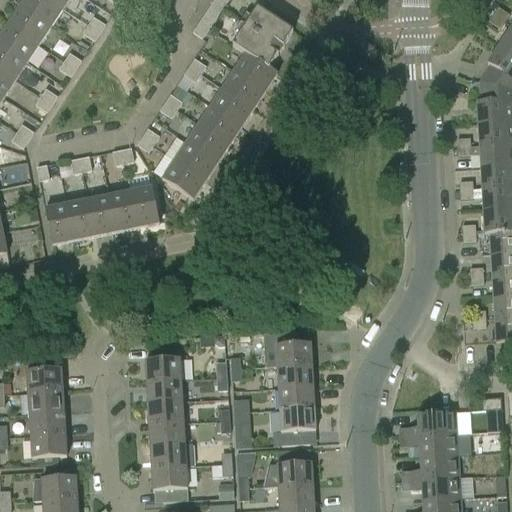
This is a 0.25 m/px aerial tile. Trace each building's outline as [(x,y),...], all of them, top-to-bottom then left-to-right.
[(51,30),(63,12),(44,0),(26,0),(20,10),(51,30)] [(44,0),(63,12),(71,0),(44,0)] [(118,9),(123,1),(121,0),(107,0),(107,1),(118,9)] [(229,2),(226,0),(216,0),(215,2),(224,8),(229,2)] [(224,8),(215,2),(210,9),(220,15),(224,8)] [(220,15),(210,9),(206,16),(215,22),(220,15)] [(20,10),(8,28),(39,48),(51,30),(20,10)] [(232,48),(246,57),(268,72),(269,71),(293,35),(257,11),(232,48)] [(498,11),(493,18),(504,25),(509,18),(498,11)] [(215,22),(206,16),(201,22),(211,29),(215,22)] [(499,32),(504,25),(493,18),(488,25),(499,32)] [(93,21),(88,29),(100,37),(105,29),(93,21)] [(211,29),(201,22),(197,29),(206,35),(211,29)] [(8,28),(0,39),(0,48),(27,66),(39,48),(8,28)] [(83,37),(94,44),(100,37),(88,29),(83,37)] [(197,29),(192,36),(202,42),(206,35),(197,29)] [(511,30),(499,48),(511,56),(511,30)] [(0,48),(0,74),(15,84),(27,66),(0,48)] [(490,69),(479,86),(511,94),(511,56),(499,48),(487,67),(490,69)] [(69,57),(64,65),(76,73),(81,65),(69,57)] [(246,57),(234,75),(265,95),(277,77),(269,71),(268,72),(246,57)] [(189,70),(201,78),(206,70),(194,62),(189,70)] [(59,73),(71,81),(76,73),(64,65),(59,73)] [(195,86),(201,78),(189,70),(183,78),(195,86)] [(0,74),(0,99),(3,102),(15,84),(0,74)] [(253,113),(265,95),(234,75),(222,93),(253,113)] [(476,106),(478,128),(511,126),(511,94),(479,86),(480,106),(476,106)] [(46,93),(40,101),(52,109),(57,101),(46,93)] [(222,93),(210,111),(241,131),(253,113),(222,93)] [(171,98),(165,106),(177,114),(182,106),(171,98)] [(35,109),(47,117),(52,109),(40,101),(35,109)] [(165,106),(160,114),(172,122),(177,114),(165,106)] [(210,111),(198,129),(229,149),(241,131),(210,111)] [(511,147),(511,126),(478,128),(479,150),(511,147)] [(17,137),(28,144),(33,136),(22,129),(17,137)] [(198,129),(186,146),(217,167),(229,149),(198,129)] [(147,132),(142,140),(154,148),(159,140),(147,132)] [(23,152),(28,144),(17,137),(11,145),(23,152)] [(142,140),(137,148),(148,156),(154,148),(142,140)] [(457,143),(457,151),(470,150),(470,142),(457,143)] [(186,146),(175,164),(205,185),(217,167),(186,146)] [(511,147),(479,150),(480,171),(511,169),(511,147)] [(471,159),(470,150),(457,151),(458,160),(471,159)] [(131,152),(122,154),(124,168),(134,166),(131,152)] [(122,154),(112,156),(115,170),(124,168),(122,154)] [(89,160),(79,162),(82,176),(92,174),(89,160)] [(79,162),(70,164),(73,178),(82,176),(79,162)] [(193,203),(205,185),(175,164),(162,183),(193,203)] [(49,183),(46,169),(36,171),(39,185),(49,183)] [(511,191),(511,169),(480,171),(482,193),(511,191)] [(459,186),(460,194),(473,193),(472,185),(459,186)] [(151,190),(130,195),(137,231),(159,227),(151,190)] [(511,191),(482,193),(483,214),(511,212),(511,191)] [(473,202),(473,193),(460,194),(460,203),(473,202)] [(130,195),(109,199),(116,236),(137,231),(130,195)] [(109,199),(88,204),(95,240),(116,236),(109,199)] [(88,204),(67,208),(74,244),(95,240),(88,204)] [(52,249),(74,244),(67,208),(45,212),(52,249)] [(511,234),(511,212),(483,214),(484,237),(489,237),(489,236),(511,234)] [(462,229),(462,238),(475,237),(475,228),(462,229)] [(511,234),(489,236),(489,237),(491,258),(511,256),(511,234)] [(476,245),(475,237),(462,238),(463,246),(476,245)] [(511,256),(491,258),(492,280),(511,278),(511,256)] [(469,272),(470,281),(483,280),(482,272),(469,272)] [(511,299),(511,278),(492,280),(493,301),(511,299)] [(483,289),(483,280),(470,281),(470,289),(483,289)] [(511,299),(493,301),(494,323),(511,321),(511,299)] [(472,315),(472,324),(485,323),(485,315),(472,315)] [(511,344),(511,321),(494,323),(496,345),(511,344)] [(486,332),(485,323),(472,324),(473,332),(486,332)] [(277,371),(312,369),(310,346),(299,347),(298,335),(264,337),(265,371),(277,371)] [(230,362),(231,373),(241,373),(240,361),(230,362)] [(145,364),(146,386),(181,384),(179,362),(145,364)] [(313,390),(312,369),(277,371),(278,392),(313,390)] [(216,371),(217,382),(227,382),(226,370),(216,371)] [(28,397),(62,395),(61,372),(26,375),(28,397)] [(241,384),(241,373),(231,373),(232,385),(241,384)] [(227,393),(227,382),(217,382),(218,394),(227,393)] [(181,384),(146,386),(147,408),(182,406),(181,384)] [(314,412),(313,390),(278,392),(279,414),(314,412)] [(64,416),(62,395),(28,397),(29,418),(64,416)] [(482,414),(501,413),(501,402),(482,403),(482,414)] [(233,405),(234,417),(243,416),(242,404),(233,405)] [(147,408),(149,429),(183,427),(182,406),(147,408)] [(314,412),(279,414),(281,436),(282,450),(310,448),(309,435),(315,434),(314,412)] [(219,414),(220,426),(229,425),(228,413),(219,414)] [(417,418),(419,440),(457,438),(455,415),(417,418)] [(65,438),(64,416),(29,418),(30,440),(65,438)] [(244,428),(243,416),(234,417),(234,428),(244,428)] [(230,437),(229,425),(220,426),(220,437),(230,437)] [(183,427),(149,429),(150,451),(185,449),(183,427)] [(398,432),(399,442),(414,441),(414,431),(398,432)] [(66,460),(65,438),(30,440),(32,462),(37,462),(58,461),(66,460)] [(458,460),(457,438),(419,440),(420,462),(458,460)] [(415,450),(414,441),(399,442),(399,451),(415,450)] [(150,451),(151,472),(186,470),(195,470),(193,448),(185,449),(150,451)] [(277,468),(277,469),(268,469),(264,490),(278,490),(313,489),(311,466),(311,453),(277,456),(278,468),(277,468)] [(222,457),(222,469),(232,468),(231,456),(222,457)] [(459,481),(458,460),(420,462),(421,483),(459,481)] [(59,467),(58,461),(37,462),(37,469),(59,467)] [(232,480),(232,468),(222,469),(223,480),(232,480)] [(152,495),(163,494),(164,506),(188,504),(187,493),(186,470),(151,472),(152,495)] [(401,475),(401,485),(417,484),(416,474),(401,475)] [(34,483),(33,505),(43,505),(77,503),(76,480),(41,482),(34,483)] [(237,481),(238,493),(248,493),(247,481),(237,481)] [(461,503),(459,481),(421,483),(422,505),(461,503)] [(418,493),(417,484),(401,485),(402,494),(418,493)] [(218,490),(219,504),(234,503),(233,489),(218,490)] [(279,511),(314,510),(313,489),(278,490),(279,511)] [(248,504),(248,493),(238,493),(239,505),(248,504)] [(0,495),(0,500),(0,507),(10,506),(9,495),(0,495)] [(77,511),(77,503),(43,505),(42,511),(77,511)] [(461,511),(461,503),(422,505),(422,511),(461,511)]
